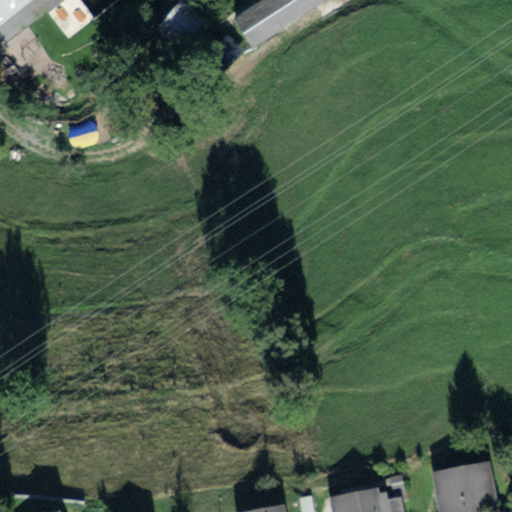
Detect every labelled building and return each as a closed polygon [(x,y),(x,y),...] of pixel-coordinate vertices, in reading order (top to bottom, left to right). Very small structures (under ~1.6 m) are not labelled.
[(256,0),(235,15),(258,50),(334,0),(256,0)] [(479,448),(427,459),(438,511),(451,511),(490,504),(479,448)] [(382,511),(374,477),(329,488),(334,511),(382,511)] [(280,511),(277,491),(229,499),(231,511),(280,511)] [(53,511),(47,493),(2,508),(3,511),(53,511)]
